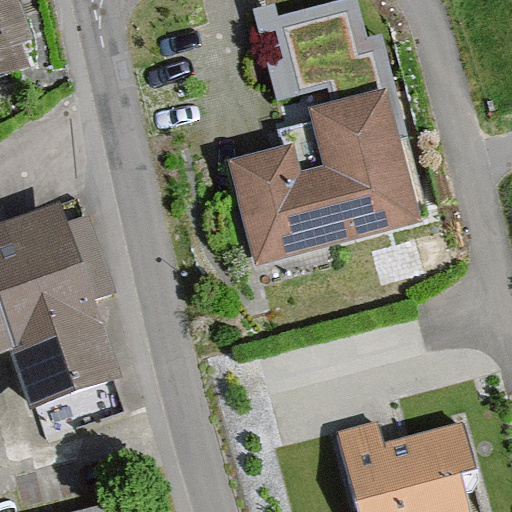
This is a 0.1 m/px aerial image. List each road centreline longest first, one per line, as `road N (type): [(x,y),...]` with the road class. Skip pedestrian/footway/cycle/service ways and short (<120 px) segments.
road 1 (unclassified): [(115,112),(217,511)]
road 2 (residential): [(511,336),(424,0)]
road 3 (residential): [(115,112),(0,164)]
